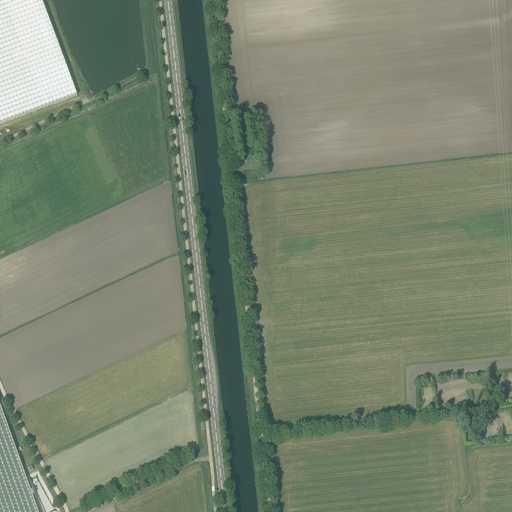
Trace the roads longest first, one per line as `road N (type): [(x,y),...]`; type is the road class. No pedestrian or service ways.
road 1 (track): [(268,511),(212,0)]
road 2 (primary): [(223,511),(169,0)]
road 3 (track): [(0,142),(85,98),(49,0)]
road 4 (track): [(67,511),(0,386)]
road 5 (unclassified): [(88,511),(210,458)]
